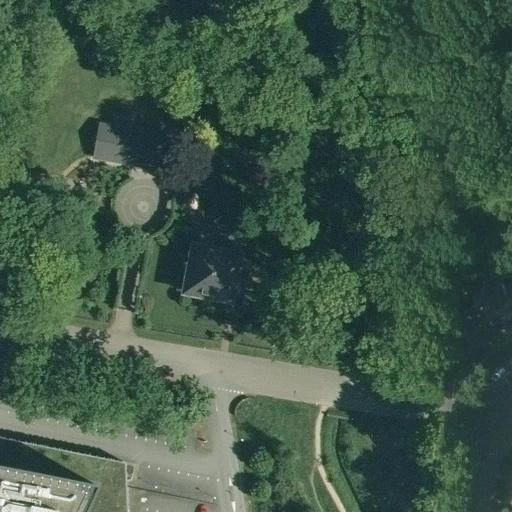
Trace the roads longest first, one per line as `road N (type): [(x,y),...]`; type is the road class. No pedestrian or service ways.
road 1 (unclassified): [(437,408),(0,328)]
road 2 (tertiary): [(464,511),(477,439),(511,387)]
